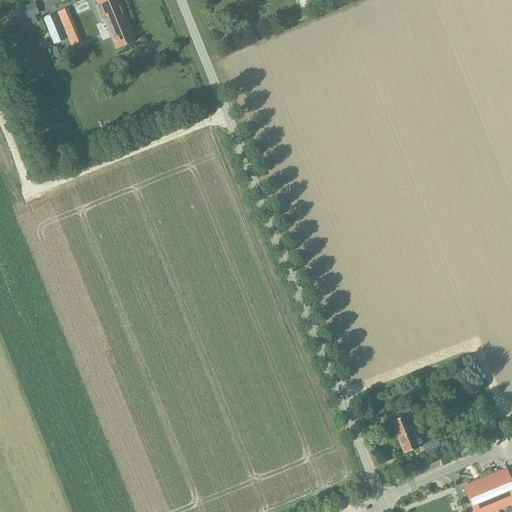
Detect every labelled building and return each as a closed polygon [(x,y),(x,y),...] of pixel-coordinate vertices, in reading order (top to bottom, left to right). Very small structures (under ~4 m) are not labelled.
[(117,0),(95,0),(98,4),(95,5),(102,23),(105,22),(116,49),(134,41),(117,0)] [(56,13),(66,35),(70,46),(81,41),(67,8),(56,13)] [(60,24),(55,26),(58,37),(64,35),(60,24)] [(409,414),(410,414),(411,413),(408,408),(393,414),(395,420),(391,421),(398,437),(410,432),(415,431),(409,414)] [(418,438),(417,436),(415,431),(410,432),(398,437),(404,453),(417,448),(413,440),(418,438)] [(440,447),(445,445),(444,441),(438,444),(436,439),(422,445),(425,451),(439,446),(440,447)] [(511,485),(505,469),(492,475),(489,468),(478,473),(479,477),(470,480),(472,483),(463,487),(472,511),(492,511),(511,504),(511,485)]
